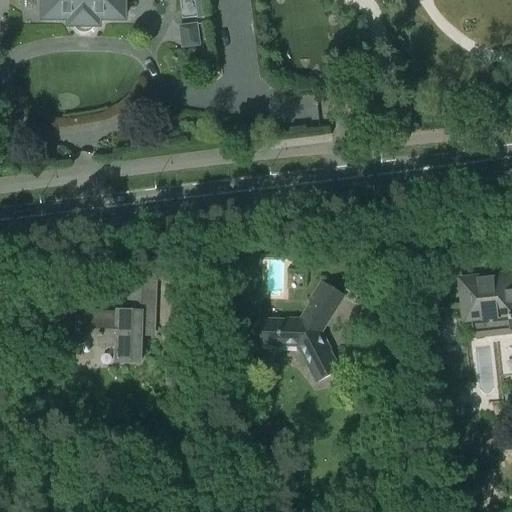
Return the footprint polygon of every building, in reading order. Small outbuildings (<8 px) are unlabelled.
[(71,18),(71,24),(98,25),(98,18),(123,18),(123,0),(44,0),(45,18),(71,18)] [(201,48),(198,26),(179,28),(182,50),(201,48)] [(437,262),(435,237),(410,239),(412,264),(437,262)] [(240,289),(241,276),(241,266),(221,265),(221,275),(220,288),(240,289)] [(508,317),(511,316),(511,309),(508,277),(462,282),(466,322),(470,322),(472,337),(510,332),(508,317)] [(322,282),(298,321),(260,320),(260,345),(298,346),(317,383),(340,371),(320,333),(344,295),(322,282)] [(116,362),(139,363),(140,329),(153,329),(154,301),(130,300),(129,311),(117,311),(117,315),(77,313),(76,345),(117,347),(116,362)] [(101,481),(103,500),(135,496),(132,477),(101,481)]
